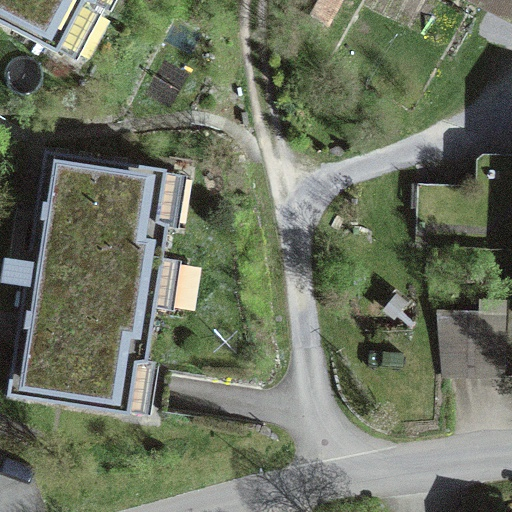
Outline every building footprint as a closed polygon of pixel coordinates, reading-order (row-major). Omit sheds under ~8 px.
[(0,0),(0,23),(57,54),(84,2),(95,3),(96,0),(0,0)] [(317,0),(293,0),(291,4),(309,14),(317,0)] [(45,150),(28,264),(6,260),(2,282),(24,285),(7,396),(130,415),(138,363),(148,361),(169,225),(160,219),(168,169),(45,150)] [(511,188),(417,183),(414,243),(511,248),(511,188)] [(511,366),(511,348),(511,298),(444,297),(442,364),(511,366)]
